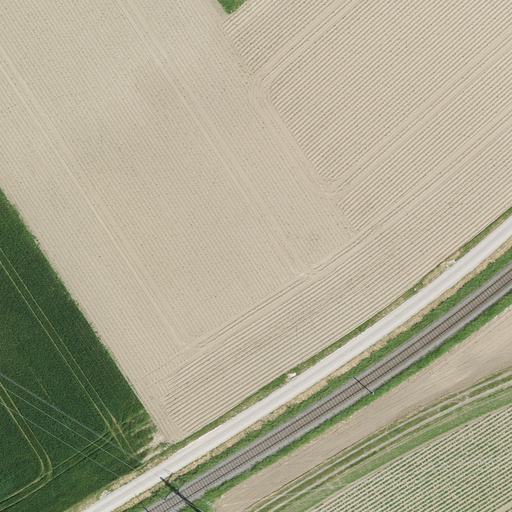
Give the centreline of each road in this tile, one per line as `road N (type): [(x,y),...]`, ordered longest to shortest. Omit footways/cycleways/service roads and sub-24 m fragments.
road 1 (track): [(98,511),(414,309),(511,228)]
road 2 (track): [(511,383),(425,419),(278,511)]
